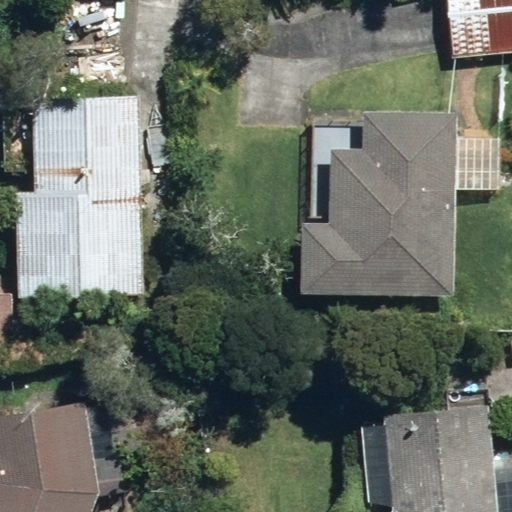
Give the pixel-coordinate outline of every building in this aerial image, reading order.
[(7,195),(12,303),(142,298),(134,96),(103,97),(98,0),(52,0),(51,0),(55,99),(22,100),(25,193),(7,195)] [(511,0),(441,0),(447,57),(511,52),(511,0)] [(374,100),(374,139),(345,140),(345,211),(312,212),(313,274),(457,276),(459,120),(459,100),(374,100)] [(0,346),(7,347),(8,295),(0,295),(0,346)] [(403,499),(395,511),(500,511),(493,392),(398,400),(403,499)] [(0,511),(86,511),(91,498),(79,403),(0,414),(0,511)] [(93,448),(104,451),(112,444),(115,433),(109,424),(99,423),(89,428),(88,439),(93,448)]
